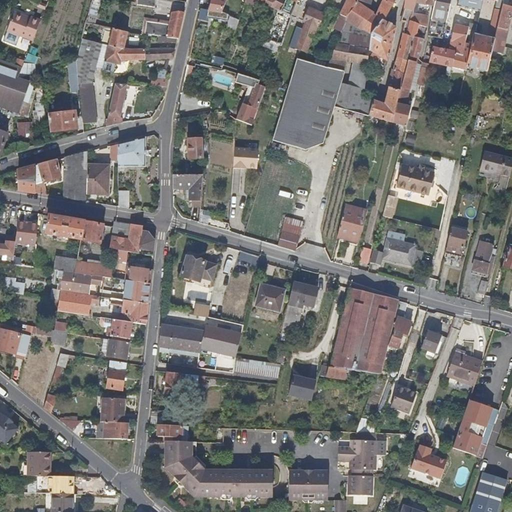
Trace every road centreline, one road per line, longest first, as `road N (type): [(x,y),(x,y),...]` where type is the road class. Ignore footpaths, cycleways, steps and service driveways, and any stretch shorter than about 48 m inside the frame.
road 1 (unclassified): [(511,322),(165,221)]
road 2 (residential): [(140,446),(165,221)]
road 3 (residential): [(140,446),(325,452)]
road 4 (unclassified): [(0,380),(136,494)]
road 5 (residential): [(168,124),(0,168)]
road 6 (unclassified): [(165,221),(0,195)]
road 7 (unknown): [(469,310),(417,426)]
road 8 (residential): [(168,124),(195,0)]
